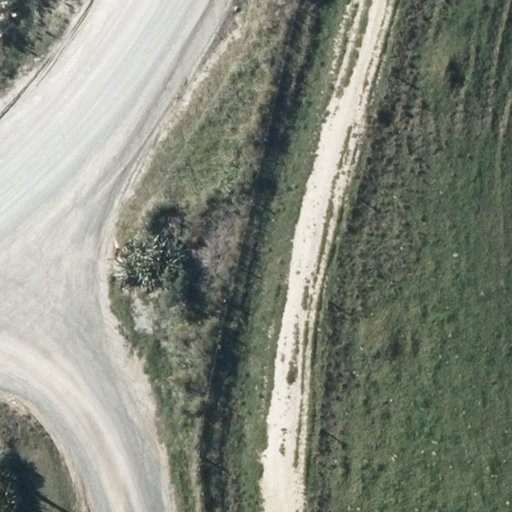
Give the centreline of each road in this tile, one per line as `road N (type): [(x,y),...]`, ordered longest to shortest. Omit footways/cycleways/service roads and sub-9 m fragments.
road 1 (unclassified): [(7,206),(66,511)]
road 2 (unclassified): [(7,206),(103,0)]
